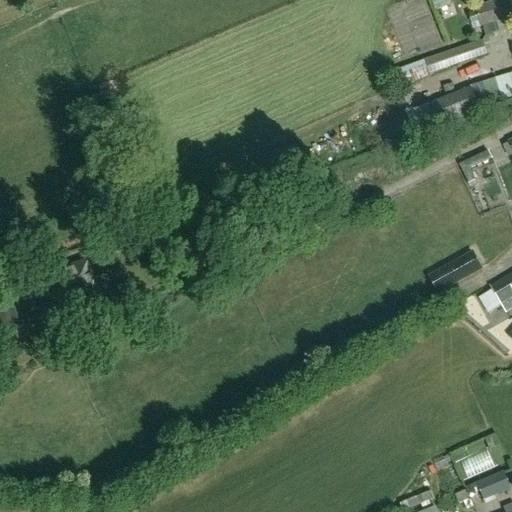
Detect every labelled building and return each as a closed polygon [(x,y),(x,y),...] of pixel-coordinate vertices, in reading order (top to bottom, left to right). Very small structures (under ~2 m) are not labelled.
[(451,5),(449,0),(431,0),(435,11),(451,5)] [(480,27),(483,26),(486,35),(505,29),(511,27),(511,10),(509,0),(503,0),(474,8),(480,27)] [(487,54),(482,40),(397,70),(403,86),(430,75),(463,63),(487,54)] [(511,95),(511,74),(482,83),(488,102),(500,97),(501,99),(511,95)] [(481,111),(475,97),(471,87),(447,97),(430,104),(440,128),(481,111)] [(459,167),(437,177),(442,188),(464,178),(468,185),(476,181),(471,169),(492,159),(488,151),(458,165),(459,167)] [(471,253),(428,277),(437,294),(480,269),(471,253)] [(103,302),(86,259),(43,275),(55,306),(68,300),(73,313),(103,302)] [(511,274),(491,287),(493,290),(478,299),(488,314),(496,310),(502,306),(506,313),(511,309),(511,274)] [(27,324),(18,296),(0,301),(0,313),(6,331),(27,324)] [(510,488),(504,474),(465,490),(466,490),(454,495),(458,503),(469,499),(473,506),(484,502),(483,499),(510,488)]
